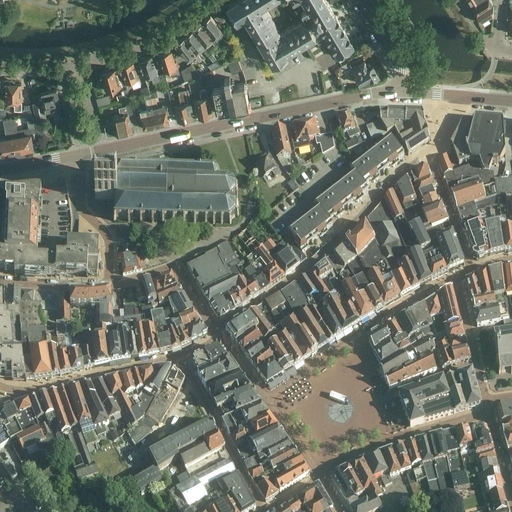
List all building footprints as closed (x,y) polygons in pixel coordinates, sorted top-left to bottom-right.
[(325,39),(339,63),(344,60),(341,55),(353,48),(337,20),(324,0),(235,0),(227,5),(237,22),(244,18),(272,65),(287,56),(286,54),(315,38),(318,43),(325,39)] [(492,5),(489,0),(484,0),(472,8),(481,23),(492,17),(492,5)] [(214,18),(220,25),(227,20),(220,12),(214,18)] [(210,16),(201,23),(214,39),(223,31),(210,16)] [(214,46),(216,45),(218,47),(219,45),(214,39),(201,23),(192,30),(205,46),(210,41),(214,46)] [(211,52),(205,46),(192,30),(183,38),(196,53),(202,49),(207,55),(211,52)] [(202,60),(200,58),(196,53),(183,38),(175,45),(188,60),(193,56),(197,60),(199,59),(200,61),(202,60)] [(158,55),(163,72),(170,70),(172,77),(179,74),(177,67),(178,67),(176,61),(174,61),(171,51),(165,53),(163,52),(160,53),(159,54),(158,55)] [(154,83),(159,82),(157,76),(157,74),(152,57),(147,58),(144,57),(140,58),(140,60),(139,61),(142,73),(144,78),(151,76),(153,84),(154,83)] [(232,74),(242,70),(237,59),(227,63),(232,74)] [(136,75),(142,73),(139,61),(132,62),(136,75)] [(217,61),(207,66),(211,70),(221,65),(217,61)] [(357,61),(350,65),(354,70),(353,70),(356,76),(355,76),(360,84),(369,79),(370,80),(378,76),(373,66),(371,67),(368,64),(366,65),(364,61),(359,64),(357,61)] [(125,83),(131,81),(133,89),(140,87),(136,75),(132,62),(127,64),(125,63),(122,64),(121,66),(119,67),(120,68),(123,79),(125,83)] [(181,70),(183,77),(185,82),(200,76),(196,70),(191,65),(181,70)] [(341,68),(344,74),(351,71),(349,65),(341,68)] [(103,73),(100,74),(102,81),(104,80),(107,91),(120,88),(120,87),(125,85),(125,83),(123,79),(120,68),(109,71),(109,70),(106,70),(102,71),(103,73)] [(199,68),(196,70),(200,76),(204,74),(199,68)] [(339,68),(333,71),(337,77),(343,74),(339,68)] [(214,75),(212,70),(204,75),(205,80),(214,75)] [(164,75),(157,76),(159,82),(162,90),(168,89),(164,75)] [(229,78),(227,79),(233,111),(249,108),(244,83),(231,86),(229,78)] [(225,87),(213,90),(217,114),(233,111),(227,79),(224,79),(225,87)] [(6,84),(5,102),(15,103),(15,110),(21,110),(21,103),(21,93),(20,93),(20,84),(15,84),(14,82),(11,81),(9,82),(7,84),(6,84)] [(144,88),(140,90),(141,96),(144,95),(149,94),(147,87),(144,87),(144,88)] [(56,89),(39,94),(41,102),(33,104),(37,120),(45,117),(44,111),(56,108),(59,120),(66,118),(62,105),(59,105),(58,99),(56,89)] [(191,108),(190,103),(187,90),(178,92),(181,105),(175,106),(178,122),(191,119),(189,109),(191,108)] [(201,100),(194,101),(195,107),(196,107),(198,117),(211,115),(208,98),(207,99),(205,90),(199,91),(201,100)] [(144,95),(147,110),(137,112),(139,120),(142,119),(144,128),(145,128),(145,129),(153,127),(152,126),(156,125),(150,99),(149,94),(144,95)] [(95,99),(97,107),(110,104),(107,96),(95,99)] [(168,123),(166,114),(169,113),(167,105),(157,107),(155,97),(150,99),(156,125),(159,124),(159,126),(167,124),(167,123),(168,123)] [(113,136),(115,135),(116,136),(125,134),(126,136),(132,134),(128,115),(134,114),(132,103),(125,105),(126,106),(118,108),(120,115),(112,117),(113,124),(107,125),(105,127),(107,134),(109,136),(112,135),(113,136)] [(32,116),(30,106),(23,106),(24,116),(32,116)] [(394,130),(402,146),(408,157),(429,143),(421,113),(387,111),(387,112),(379,111),(380,124),(387,134),(394,130)] [(348,115),(335,117),(343,135),(346,133),(349,139),(359,134),(356,129),(357,129),(353,119),(351,120),(348,115)] [(0,140),(0,154),(6,154),(7,156),(15,155),(12,138),(9,120),(8,120),(8,119),(3,120),(7,139),(0,140)] [(15,119),(9,120),(12,138),(15,155),(24,153),(23,150),(32,149),(29,129),(17,131),(15,119)] [(317,121),(305,124),(308,140),(315,139),(316,146),(320,145),(322,156),(334,148),(331,135),(320,137),(317,121)] [(478,163),(480,167),(483,172),(489,172),(492,165),(497,165),(497,164),(499,164),(504,155),(502,124),(473,121),(473,123),(462,123),(450,146),(451,147),(458,165),(470,161),(470,162),(478,163)] [(309,143),(308,140),(305,124),(292,127),(296,142),(292,143),(293,151),(302,149),(301,145),(309,143)] [(271,131),(277,158),(278,162),(288,177),(292,174),(290,167),(288,167),(287,161),(284,162),(283,157),(290,155),(284,128),(271,131)] [(389,138),(383,143),(398,162),(404,157),(389,138)] [(354,140),(345,144),(348,150),(356,146),(354,140)] [(383,143),(377,148),(392,166),(398,162),(383,143)] [(377,148),(371,152),(386,171),(392,166),(377,148)] [(371,152),(365,157),(380,176),(386,171),(371,152)] [(443,176),(453,172),(450,163),(446,155),(437,159),(440,167),(443,176)] [(259,164),(258,169),(260,172),(259,172),(263,179),(272,173),(276,178),(281,175),(268,157),(261,162),(259,164)] [(365,157),(359,162),(374,180),(380,176),(365,157)] [(359,162),(353,166),(368,185),(374,180),(359,162)] [(494,183),(493,173),(489,172),(483,172),(480,167),(471,165),(453,172),(443,176),(450,193),(458,190),(457,188),(478,181),(481,191),(495,186),(494,183)] [(365,187),(368,185),(353,166),(349,169),(353,173),(350,175),(365,194),(368,192),(365,187)] [(422,167),(408,178),(410,182),(413,181),(415,185),(416,185),(421,183),(430,179),(425,168),(422,167)] [(95,193),(95,201),(115,202),(114,219),(112,221),(114,222),(116,220),(128,220),(128,223),(130,223),(130,220),(140,221),(140,224),(142,224),(142,221),(151,221),(151,224),(153,224),(153,221),(162,221),(162,224),(164,224),(164,221),(165,221),(165,223),(165,227),(160,233),(161,233),(163,230),(165,230),(170,230),(170,231),(171,231),(171,223),(171,221),(172,221),(172,224),(174,224),(174,221),(183,222),(183,224),(185,224),(185,222),(194,222),(194,225),(196,225),(196,222),(205,222),(205,225),(207,225),(207,222),(212,222),(213,225),(215,225),(215,222),(220,222),(220,225),(222,225),(222,222),(228,223),(229,225),(231,225),(230,222),(235,217),(238,218),(239,216),(236,215),(236,209),(239,208),(238,206),(235,207),(230,202),(232,201),(235,197),(237,198),(237,196),(235,195),(235,192),(238,191),(237,189),(235,190),(233,187),(235,185),(233,184),(232,185),(229,184),(229,181),(228,181),(227,183),(224,183),(224,180),(222,180),(222,183),(218,183),(218,177),(220,177),(219,175),(217,176),(216,174),(217,172),(216,171),(214,173),(208,172),(208,170),(206,170),(206,172),(197,172),(197,170),(194,170),(194,172),(186,172),(186,170),(184,170),(184,172),(175,172),(176,169),(173,169),(173,172),(165,171),(165,169),(163,169),(163,171),(154,171),(154,169),(152,169),(152,171),(142,171),(140,169),(139,171),(131,170),(131,168),(129,168),(129,170),(117,170),(115,168),(114,170),(116,171),(115,179),(95,179),(95,187),(95,193)] [(350,175),(344,180),(359,199),(365,194),(350,175)] [(410,182),(408,178),(396,189),(402,207),(403,206),(404,210),(405,211),(415,207),(420,206),(419,203),(417,200),(415,195),(412,187),(410,182)] [(433,188),(430,179),(421,183),(416,185),(419,193),(424,191),(433,188)] [(511,179),(494,183),(495,186),(497,198),(499,218),(505,253),(511,251),(511,179)] [(344,180),(338,184),(353,203),(359,199),(344,180)] [(298,189),(292,181),(287,185),(293,193),(298,189)] [(450,193),(452,199),(456,212),(472,206),(497,198),(495,186),(481,191),(478,181),(457,188),(458,190),(450,193)] [(338,184),(332,189),(347,208),(353,203),(338,184)] [(0,271),(15,272),(15,276),(50,277),(56,278),(56,276),(97,277),(99,245),(68,244),(67,259),(54,259),(54,260),(50,260),(47,260),(47,256),(37,255),(40,187),(0,192),(0,271)] [(437,196),(433,188),(424,191),(419,193),(415,195),(417,200),(419,203),(420,203),(428,200),(437,196)] [(332,189),(326,194),(341,213),(347,208),(332,189)] [(410,232),(404,217),(393,193),(384,201),(400,243),(404,251),(420,287),(430,282),(412,235),(410,232)] [(336,217),(341,213),(326,194),(321,198),(324,202),(336,217)] [(441,206),(437,196),(428,200),(420,203),(419,203),(423,213),(432,209),(441,206)] [(314,204),(315,206),(315,205),(317,208),(329,222),(336,217),(324,202),(321,198),(314,204)] [(489,256),(497,255),(505,253),(499,218),(497,198),(472,206),(478,223),(479,226),(481,226),(489,256)] [(383,249),(379,250),(381,253),(388,250),(392,258),(386,262),(390,271),(389,272),(397,291),(399,290),(402,297),(420,287),(404,251),(400,243),(384,201),(372,214),(380,229),(390,223),(398,242),(382,248),(383,249)] [(317,208),(312,212),(327,231),(332,227),(329,222),(317,208),(315,205),(315,206),(317,208)] [(427,222),(423,213),(420,206),(415,207),(421,222),(418,223),(419,228),(410,232),(412,235),(430,282),(432,281),(448,273),(441,253),(437,244),(435,244),(435,242),(434,241),(428,244),(423,231),(431,229),(428,222),(427,222)] [(448,224),(441,206),(432,209),(423,213),(427,222),(428,222),(431,229),(433,228),(433,230),(448,224)] [(456,212),(462,229),(478,223),(472,206),(456,212)] [(312,212),(306,217),(321,236),(327,231),(312,212)] [(372,214),(367,220),(374,232),(380,229),(372,214)] [(306,217),(300,222),(315,241),(321,236),(306,217)] [(300,222),(294,226),(309,245),(315,241),(300,222)] [(374,233),(381,245),(382,248),(398,242),(390,223),(380,229),(374,232),(374,233)] [(477,261),(489,256),(481,226),(479,226),(478,223),(462,229),(474,259),(477,261)] [(363,224),(345,243),(354,258),(355,257),(358,263),(359,265),(360,265),(363,272),(367,278),(384,308),(402,297),(399,290),(397,291),(389,272),(390,271),(386,262),(385,262),(381,253),(379,250),(375,242),(369,233),(363,224)] [(452,235),(448,224),(433,230),(433,228),(431,229),(423,231),(428,244),(434,241),(435,242),(452,235)] [(288,231),(289,233),(287,235),(294,244),(300,252),(302,254),(306,250),(305,248),(309,245),(294,226),(288,231)] [(131,241),(132,232),(124,232),(123,240),(131,241)] [(245,261),(251,269),(257,277),(260,275),(270,288),(285,277),(262,248),(249,232),(241,238),(254,253),(245,261)] [(457,247),(452,235),(435,242),(435,244),(437,244),(441,253),(457,247)] [(263,244),(265,246),(262,248),(285,277),(300,266),(300,265),(299,264),(288,249),(283,243),(275,248),(270,242),(268,239),(263,244)] [(215,249),(201,256),(185,265),(202,295),(231,279),(227,273),(234,269),(236,272),(237,271),(236,269),(240,267),(233,254),(227,243),(215,249)] [(345,243),(339,249),(333,254),(334,254),(343,271),(344,269),(346,268),(347,267),(355,281),(354,282),(362,295),(364,294),(375,314),(384,308),(367,278),(363,272),(360,265),(359,265),(358,263),(355,257),(354,258),(345,243)] [(294,244),(288,249),(299,264),(300,265),(307,260),(302,254),(300,252),(294,244)] [(117,248),(118,263),(121,263),(123,277),(142,271),(136,250),(129,248),(127,248),(128,254),(123,255),(123,247),(117,248)] [(464,267),(457,247),(441,253),(448,273),(464,267)] [(327,260),(337,276),(343,271),(334,254),(327,260)] [(325,261),(312,271),(320,281),(331,274),(333,278),(335,277),(333,273),(325,261)] [(511,267),(502,270),(502,271),(505,296),(507,299),(509,301),(511,315),(511,267)] [(229,296),(234,293),(237,291),(235,287),(242,280),(237,271),(236,272),(234,269),(227,273),(231,279),(202,295),(209,306),(210,306),(210,307),(229,296)] [(252,284),(251,284),(259,296),(270,288),(260,275),(257,277),(251,269),(245,274),(252,284)] [(334,292),(330,294),(329,295),(320,281),(312,271),(306,276),(323,305),(333,322),(336,320),(341,335),(352,328),(336,298),(335,298),(335,296),(336,295),(334,292)] [(486,275),(486,274),(492,299),(505,296),(502,271),(486,275)] [(345,278),(346,277),(343,273),(339,276),(345,285),(342,287),(340,283),(342,289),(360,323),(368,318),(355,293),(353,294),(348,283),(348,281),(345,278)] [(486,274),(475,279),(482,302),(492,299),(486,274)] [(172,276),(158,281),(164,291),(177,285),(172,276)] [(334,340),(341,335),(336,320),(333,322),(323,305),(306,276),(298,283),(308,299),(312,297),(316,304),(314,305),(315,308),(316,309),(318,314),(321,318),(334,340)] [(351,284),(346,277),(345,278),(348,281),(348,283),(353,294),(355,293),(368,318),(375,314),(364,294),(362,295),(354,282),(351,284)] [(336,298),(352,328),(360,323),(342,289),(340,283),(337,284),(335,279),(329,282),(334,292),(336,295),(335,296),(335,298),(336,298)] [(467,285),(472,304),(482,302),(475,279),(468,282),(467,285)] [(243,281),(242,280),(235,287),(237,291),(234,293),(241,308),(242,308),(259,296),(251,284),(247,287),(243,281)] [(153,283),(152,284),(156,295),(164,291),(158,281),(153,283)] [(328,346),(334,340),(321,318),(318,314),(316,309),(315,308),(314,305),(316,304),(312,297),(308,299),(298,283),(295,285),(305,300),(313,312),(308,315),(327,346),(328,346)] [(152,284),(150,284),(142,286),(146,301),(147,301),(149,309),(152,309),(158,307),(156,303),(158,302),(158,305),(160,305),(156,295),(152,284)] [(178,286),(177,285),(164,291),(156,295),(160,305),(168,303),(169,304),(171,304),(170,302),(183,296),(178,286)] [(296,319),(296,320),(317,352),(327,346),(308,315),(313,312),(305,300),(295,285),(281,295),(296,319)] [(138,303),(143,302),(146,301),(142,286),(135,288),(138,303)] [(11,291),(0,290),(0,317),(9,317),(9,309),(10,309),(11,291)] [(460,325),(452,290),(436,299),(446,330),(445,330),(446,334),(447,341),(449,344),(451,353),(467,349),(465,340),(460,325)] [(20,292),(11,291),(10,309),(9,309),(9,317),(20,317),(21,317),(20,292)] [(40,309),(42,309),(42,307),(41,305),(34,304),(33,293),(20,292),(21,317),(20,317),(21,324),(22,338),(27,337),(30,337),(34,382),(52,378),(48,352),(46,336),(47,336),(46,329),(45,329),(44,322),(43,322),(42,315),(40,315),(40,309)] [(70,307),(90,307),(96,306),(96,319),(111,319),(111,305),(111,292),(90,295),(70,295),(70,307)] [(33,293),(34,304),(41,305),(41,293),(33,293)] [(57,294),(41,293),(41,305),(42,307),(42,309),(49,309),(58,310),(57,294)] [(235,312),(241,308),(234,293),(229,296),(230,299),(229,300),(235,312)] [(59,295),(59,323),(69,323),(69,295),(59,295)] [(293,317),(291,318),(284,306),(285,306),(279,295),(265,304),(269,310),(271,314),(275,321),(280,328),(284,335),(302,363),(307,359),(311,357),(296,333),(292,326),(297,324),(295,320),(296,320),(296,319),(295,320),(293,317)] [(193,314),(183,296),(170,302),(171,304),(169,304),(170,308),(168,309),(168,310),(169,310),(172,324),(193,314)] [(220,320),(235,312),(229,300),(230,299),(229,296),(210,307),(217,319),(220,320)] [(511,327),(511,324),(511,320),(509,321),(508,321),(507,305),(505,299),(507,299),(505,296),(492,299),(482,302),(472,304),(477,328),(503,323),(505,329),(511,327)] [(436,299),(424,306),(434,333),(432,333),(433,336),(428,337),(429,340),(432,346),(434,345),(447,341),(446,334),(445,330),(446,330),(436,299)] [(170,308),(169,304),(168,303),(160,305),(158,305),(158,302),(156,303),(158,307),(152,309),(153,315),(162,313),(163,313),(163,316),(170,314),(168,310),(168,309),(170,308)] [(265,304),(257,309),(261,315),(269,310),(265,304)] [(125,320),(132,319),(142,318),(141,310),(135,310),(134,306),(124,307),(125,320)] [(424,306),(408,315),(419,333),(423,340),(425,342),(429,340),(428,337),(433,336),(432,333),(434,333),(424,306)] [(149,309),(141,310),(142,318),(145,317),(147,325),(145,326),(150,357),(159,355),(159,356),(160,355),(155,324),(152,325),(150,316),(153,315),(152,309),(149,309)] [(256,309),(248,316),(259,332),(258,333),(263,341),(272,335),(271,333),(273,333),(273,332),(269,326),(261,315),(257,309),(256,309)] [(181,349),(182,349),(175,335),(170,325),(172,324),(169,310),(168,310),(170,314),(163,316),(163,313),(162,313),(171,352),(181,349)] [(160,355),(171,352),(162,313),(153,315),(150,316),(152,325),(155,324),(160,355)] [(194,314),(193,314),(172,324),(170,325),(175,335),(183,331),(185,334),(186,334),(194,330),(194,329),(201,326),(194,314)] [(416,344),(423,340),(419,333),(408,315),(395,323),(407,342),(414,339),(416,344)] [(248,316),(226,330),(237,345),(257,333),(258,333),(259,332),(248,316)] [(0,352),(9,352),(21,351),(21,338),(22,338),(21,324),(20,317),(9,317),(0,317),(0,352)] [(148,358),(150,357),(145,326),(147,325),(145,317),(142,318),(132,319),(133,327),(138,359),(148,357),(148,358)] [(83,341),(86,341),(87,347),(92,346),(95,369),(108,365),(109,365),(105,327),(110,326),(111,322),(111,319),(96,319),(96,328),(87,329),(87,332),(81,332),(83,341)] [(125,320),(124,320),(123,320),(124,323),(116,324),(122,362),(130,361),(126,333),(127,333),(126,328),(133,327),(132,319),(125,320)] [(123,320),(111,322),(110,326),(105,327),(109,365),(122,362),(116,324),(124,323),(123,320)] [(311,357),(317,352),(296,320),(295,320),(297,324),(292,326),(296,333),(311,357)] [(275,322),(269,326),(273,332),(273,333),(271,333),(272,335),(276,341),(293,370),(294,369),(302,363),(284,335),(280,328),(275,321),(275,322)] [(383,330),(382,331),(389,341),(398,355),(409,348),(394,324),(383,330)] [(56,328),(46,329),(47,336),(46,336),(48,352),(52,378),(61,377),(62,377),(59,355),(57,341),(57,325),(56,325),(56,328)] [(63,325),(57,325),(57,341),(59,355),(62,377),(71,374),(64,346),(65,345),(65,340),(64,326),(63,326),(63,325)] [(67,325),(64,326),(65,340),(65,345),(64,346),(71,374),(83,371),(79,350),(72,351),(70,336),(68,334),(67,325)] [(206,335),(201,326),(194,329),(194,330),(186,334),(190,345),(205,338),(206,335)] [(130,361),(138,359),(133,327),(126,328),(127,333),(126,333),(130,361)] [(182,349),(190,345),(186,334),(185,334),(183,331),(175,335),(182,349)] [(389,341),(382,331),(369,338),(368,342),(373,352),(381,366),(398,355),(389,341)] [(511,331),(494,334),(500,374),(511,372),(511,331)] [(257,333),(237,345),(245,356),(252,365),(265,356),(264,355),(260,349),(262,348),(265,345),(263,341),(258,333),(257,333)] [(276,362),(258,373),(267,386),(282,376),(293,370),(276,341),(272,335),(263,341),(265,345),(268,349),(276,362)] [(26,382),(34,382),(30,337),(27,337),(28,343),(29,350),(30,361),(25,361),(26,382)] [(403,354),(378,370),(384,380),(407,368),(430,356),(436,353),(434,345),(432,346),(429,340),(425,342),(423,343),(417,346),(411,349),(403,354)] [(442,369),(454,365),(451,353),(449,344),(447,341),(434,345),(436,353),(442,369)] [(265,356),(252,365),(257,373),(258,373),(276,362),(268,349),(265,345),(262,348),(260,349),(264,355),(265,356)] [(79,350),(83,371),(95,369),(92,346),(87,347),(79,349),(79,350)] [(217,349),(204,355),(211,369),(228,361),(219,349),(217,349)] [(470,361),(467,349),(451,353),(454,365),(470,361)] [(25,361),(24,361),(23,351),(21,351),(9,352),(10,378),(12,378),(12,381),(25,381),(25,382),(26,382),(25,361)] [(0,378),(10,378),(9,352),(0,352),(0,378)] [(192,363),(198,376),(211,369),(204,355),(192,360),(192,363)] [(436,371),(430,356),(407,368),(384,380),(390,390),(436,371)] [(198,376),(205,390),(238,375),(229,361),(228,361),(211,369),(198,376)] [(158,398),(164,386),(162,385),(171,369),(152,370),(156,378),(146,390),(144,393),(155,400),(155,398),(158,398)] [(152,370),(138,374),(146,390),(156,378),(152,370)] [(479,407),(480,407),(472,371),(457,376),(462,392),(448,397),(455,414),(479,407)] [(138,374),(131,376),(140,399),(146,390),(138,374)] [(239,375),(238,375),(205,390),(214,406),(238,395),(250,390),(239,375)] [(118,379),(125,395),(134,410),(137,409),(143,419),(144,419),(145,418),(155,400),(144,393),(140,399),(131,376),(118,379)] [(462,392),(457,376),(442,382),(448,397),(462,392)] [(118,379),(105,382),(113,399),(120,414),(129,431),(143,419),(137,409),(134,410),(125,395),(118,379)] [(454,415),(455,414),(448,397),(442,382),(441,381),(434,384),(401,396),(398,397),(399,399),(403,408),(403,409),(405,416),(406,417),(409,426),(410,428),(412,428),(412,427),(424,423),(424,424),(425,423),(454,414),(454,415)] [(104,382),(91,386),(107,425),(110,424),(108,421),(120,414),(113,399),(112,399),(104,382)] [(106,435),(103,427),(107,425),(91,386),(79,388),(92,423),(98,438),(106,435)] [(99,442),(98,438),(92,423),(79,388),(67,391),(82,433),(88,447),(91,454),(95,452),(92,445),(99,442)] [(260,405),(250,390),(238,395),(214,406),(217,412),(217,411),(222,421),(235,416),(260,405)] [(92,464),(90,456),(89,455),(91,454),(88,447),(82,433),(67,391),(58,394),(79,456),(80,456),(84,466),(74,469),(78,481),(98,474),(94,463),(92,464)] [(61,435),(70,460),(78,457),(78,456),(79,456),(58,394),(47,396),(57,422),(61,435)] [(48,425),(53,424),(57,436),(61,435),(57,422),(47,396),(37,399),(48,425)] [(27,461),(26,459),(29,457),(38,452),(39,452),(48,454),(57,450),(48,426),(48,425),(37,399),(29,402),(32,411),(37,421),(44,418),(45,419),(46,422),(39,425),(44,440),(39,428),(38,429),(31,411),(27,402),(14,406),(21,419),(15,422),(21,437),(15,439),(23,453),(24,456),(27,461)] [(269,417),(260,405),(235,416),(222,421),(230,438),(243,432),(242,429),(269,417)] [(10,443),(21,464),(27,461),(24,456),(23,453),(15,439),(21,437),(15,422),(21,419),(14,406),(0,412),(0,413),(8,429),(4,431),(7,436),(5,437),(9,443),(10,443)] [(508,429),(502,430),(511,429),(511,406),(500,408),(501,412),(499,412),(502,427),(507,426),(508,429)] [(0,449),(9,443),(5,437),(7,436),(4,431),(8,429),(0,413),(0,449)] [(300,417),(305,426),(311,423),(306,414),(300,417)] [(278,429),(269,417),(242,429),(243,432),(249,442),(249,444),(278,429)] [(137,433),(144,443),(160,431),(153,421),(137,433)] [(155,468),(133,481),(136,488),(141,497),(153,490),(163,484),(163,483),(162,480),(158,474),(179,460),(177,457),(178,456),(216,437),(209,423),(148,455),(155,468)] [(486,427),(483,425),(469,429),(470,434),(471,434),(473,448),(481,446),(479,437),(488,435),(486,427)] [(236,449),(245,466),(288,443),(278,429),(249,444),(249,442),(236,449)] [(470,434),(469,434),(468,429),(455,432),(459,451),(460,456),(460,457),(461,457),(474,453),(473,448),(471,434),(470,434)] [(502,430),(505,444),(508,455),(511,454),(511,429),(502,430)] [(230,438),(236,449),(249,442),(243,432),(230,438)] [(454,492),(469,489),(464,469),(463,469),(461,457),(460,457),(460,456),(459,451),(455,432),(440,436),(446,456),(448,459),(449,463),(447,464),(451,478),(451,479),(454,492)] [(115,433),(109,436),(112,444),(119,439),(115,433)] [(493,452),(488,435),(479,437),(481,446),(473,448),(474,453),(475,457),(493,452)] [(440,436),(428,439),(438,482),(442,496),(454,493),(454,492),(451,479),(451,478),(447,464),(449,463),(448,459),(446,456),(440,436)] [(178,456),(177,457),(179,460),(184,470),(223,450),(216,437),(178,456)] [(428,439),(415,443),(428,479),(430,485),(431,495),(432,498),(437,498),(438,502),(442,500),(443,500),(442,496),(438,482),(428,439)] [(271,463),(293,451),(288,443),(245,466),(244,466),(248,474),(259,469),(262,467),(271,463)] [(415,443),(402,447),(408,462),(411,471),(410,468),(417,467),(419,471),(413,473),(416,483),(426,480),(427,484),(428,484),(432,499),(432,498),(431,495),(430,485),(428,479),(415,443)] [(402,447),(393,450),(398,466),(408,462),(402,447)] [(415,484),(410,471),(411,471),(408,462),(398,466),(393,450),(379,455),(379,456),(389,479),(406,472),(408,476),(406,476),(410,486),(413,496),(417,494),(414,485),(415,484)] [(298,460),(293,451),(271,463),(268,465),(273,473),(298,460)] [(495,460),(493,452),(475,457),(477,465),(481,464),(495,460)] [(374,481),(380,478),(385,488),(392,484),(389,479),(379,456),(363,461),(380,498),(382,497),(374,481)] [(268,475),(273,484),(283,479),(304,468),(298,460),(273,473),(268,475)] [(497,471),(495,460),(481,464),(477,465),(479,475),(483,474),(497,471)] [(11,466),(20,478),(27,473),(17,461),(11,466)] [(190,480),(178,488),(191,511),(217,511),(216,509),(215,508),(211,500),(210,499),(206,489),(218,482),(236,473),(235,472),(229,461),(193,480),(190,481),(190,480)] [(377,499),(380,498),(363,461),(349,468),(363,496),(362,496),(362,497),(367,494),(371,501),(368,503),(369,506),(377,501),(377,499)] [(8,465),(3,469),(12,481),(17,478),(8,465)] [(268,476),(262,467),(259,469),(248,474),(248,475),(253,483),(259,480),(264,478),(266,479),(268,478),(267,476),(268,476)] [(273,484),(279,494),(309,475),(304,468),(283,479),(273,484)] [(349,468),(341,473),(356,499),(357,500),(362,497),(362,496),(363,496),(349,468)] [(499,481),(497,471),(483,474),(479,475),(479,476),(478,476),(480,486),(483,485),(499,481)] [(236,473),(218,482),(223,492),(227,499),(229,498),(231,500),(237,511),(249,511),(255,509),(236,473)] [(350,510),(358,506),(359,505),(358,504),(356,505),(355,502),(356,502),(355,501),(357,500),(356,499),(341,473),(332,477),(331,479),(350,510)] [(279,495),(268,478),(266,479),(264,478),(259,480),(253,483),(266,503),(279,495)] [(500,481),(499,481),(483,485),(480,486),(482,495),(503,491),(500,481)] [(218,482),(206,489),(210,499),(211,500),(218,495),(219,497),(223,505),(227,511),(237,511),(231,500),(229,498),(227,499),(223,492),(218,482)] [(319,486),(297,501),(303,511),(333,511),(332,511),(324,496),(319,486)] [(169,493),(168,493),(175,504),(177,507),(179,511),(191,511),(178,488),(169,493)] [(506,504),(503,491),(482,495),(482,497),(483,496),(485,501),(487,508),(506,504)] [(454,495),(454,493),(442,496),(443,500),(442,500),(445,511),(452,511),(458,510),(454,495)] [(371,501),(367,494),(362,497),(357,500),(355,501),(356,502),(355,502),(356,505),(358,504),(366,500),(368,503),(371,501)] [(218,495),(211,500),(215,508),(216,509),(217,511),(227,511),(223,505),(219,497),(218,495)] [(376,511),(382,509),(377,501),(369,506),(368,503),(366,500),(358,504),(359,505),(358,506),(350,510),(351,511),(376,511)] [(303,511),(297,501),(285,509),(287,511),(303,511)]
